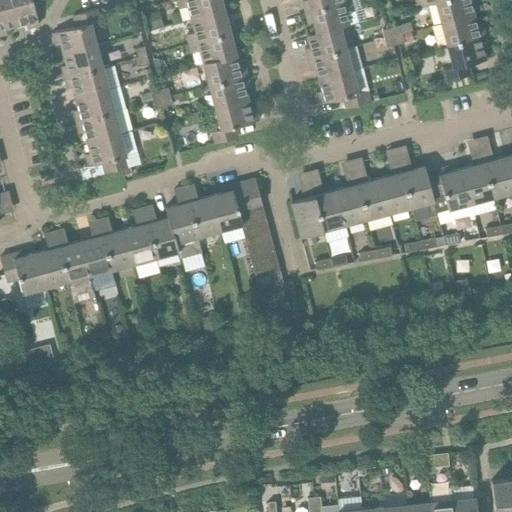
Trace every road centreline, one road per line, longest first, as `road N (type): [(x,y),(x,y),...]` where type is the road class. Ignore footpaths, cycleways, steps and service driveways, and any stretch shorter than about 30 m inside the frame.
road 1 (secondary): [(0,479),(511,383)]
road 2 (residential): [(29,217),(246,159),(306,163)]
road 3 (residential): [(306,163),(511,118)]
road 4 (residential): [(306,163),(279,52),(278,0)]
